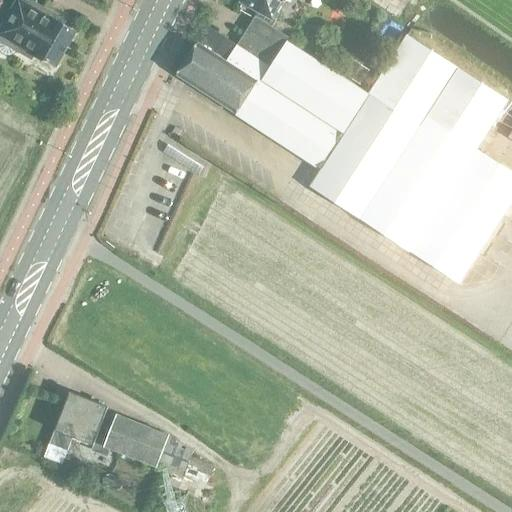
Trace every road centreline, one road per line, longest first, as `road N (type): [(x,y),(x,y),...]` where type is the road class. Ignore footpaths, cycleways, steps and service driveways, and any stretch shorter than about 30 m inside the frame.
road 1 (primary): [(164,0),(0,347)]
road 2 (unknown): [(32,345),(159,416)]
